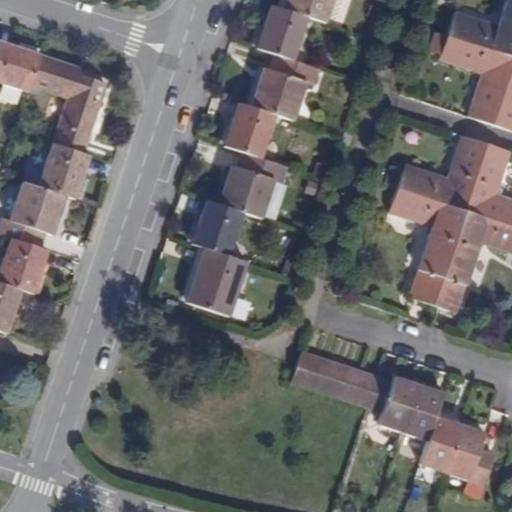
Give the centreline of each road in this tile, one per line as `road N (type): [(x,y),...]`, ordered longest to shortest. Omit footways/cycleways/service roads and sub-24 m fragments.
road 1 (residential): [(31,511),(188,56)]
road 2 (residential): [(325,317),(511,376)]
road 3 (residential): [(188,56),(28,0)]
